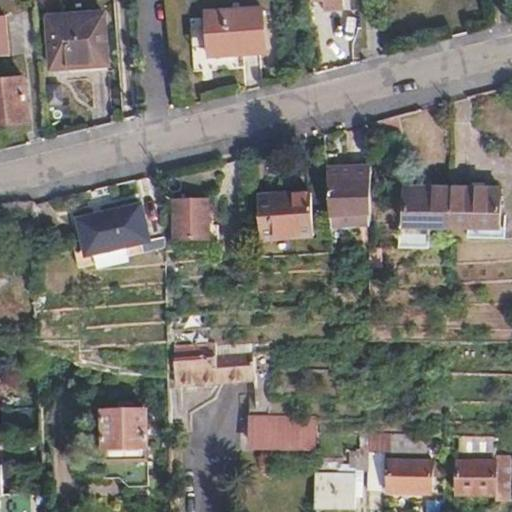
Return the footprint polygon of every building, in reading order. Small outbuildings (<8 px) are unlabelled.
[(343,0),(313,0),(314,3),(324,3),(325,12),(344,12),(343,0)] [(210,56),(265,52),(262,11),(207,14),(210,56)] [(103,13),(48,17),(51,67),(107,62),(103,13)] [(0,122),(24,120),(25,119),(21,77),(0,78),(0,122)] [(399,117),(372,124),(372,141),(403,133),(399,117)] [(327,166),(328,183),(330,219),(372,220),(372,166),(327,166)] [(450,228),(451,188),(407,187),(406,227),(450,228)] [(499,188),(451,188),(450,228),(499,229),(499,188)] [(258,198),(261,240),(314,236),(311,194),(258,198)] [(209,203),(177,202),(176,251),(208,251),(209,203)] [(140,206),(78,221),(87,257),(149,242),(140,206)] [(405,229),(405,247),(429,247),(430,230),(405,229)] [(255,350),(169,361),(170,389),(258,378),(255,350)] [(107,413),(109,461),(143,460),(143,448),(150,447),(149,410),(147,410),(147,407),(139,406),(139,404),(124,404),(124,412),(107,413)] [(257,447),(318,445),(319,421),(319,416),(256,418),(257,447)] [(426,436),(393,436),(393,453),(426,453),(426,436)] [(464,437),(464,454),(496,454),(496,437),(464,437)] [(350,468),(370,468),(370,449),(351,449),(350,468)] [(432,461),(390,461),(390,493),(432,493),(432,461)] [(461,462),(461,493),(497,493),(497,462),(461,462)] [(318,473),(317,508),(356,508),(356,474),(318,473)]
